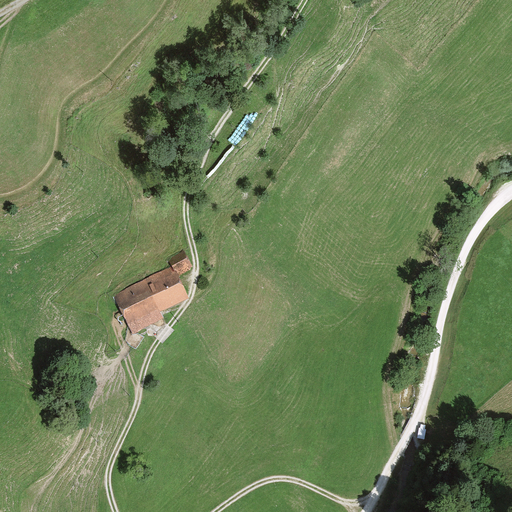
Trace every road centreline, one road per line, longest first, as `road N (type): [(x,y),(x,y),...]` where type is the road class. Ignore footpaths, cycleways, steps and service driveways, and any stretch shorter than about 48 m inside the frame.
road 1 (track): [(309,0),(219,129),(188,193),(192,297),(155,348),(107,474),(114,511)]
road 2 (track): [(367,511),(415,421),(468,245),(511,195)]
road 3 (track): [(215,511),(278,478),(366,511)]
